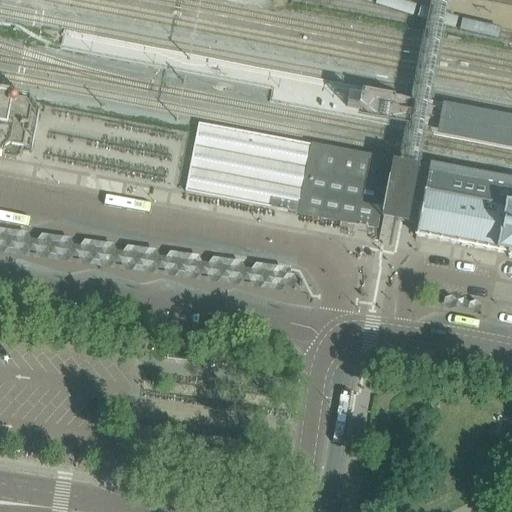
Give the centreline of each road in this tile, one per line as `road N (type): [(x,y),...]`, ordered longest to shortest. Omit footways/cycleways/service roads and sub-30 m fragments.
road 1 (residential): [(0,200),(312,256),(332,269),(340,291),(333,336)]
road 2 (residential): [(333,336),(0,284)]
road 3 (tertiary): [(511,353),(373,329),(333,336)]
road 4 (tertiary): [(295,511),(321,360),(333,336)]
